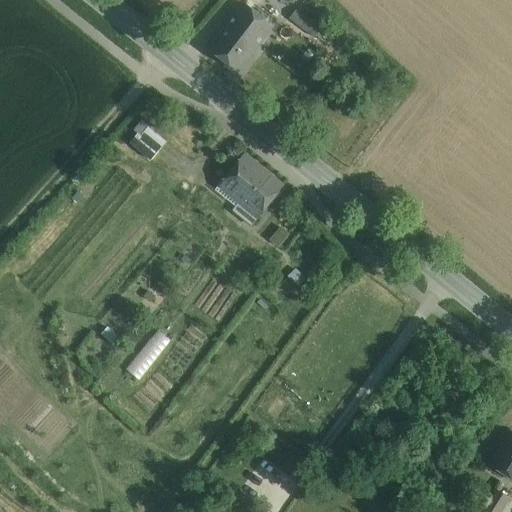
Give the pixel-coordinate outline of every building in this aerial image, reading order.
[(274,25),(244,3),(209,49),(238,72),(274,25)] [(314,22),(297,9),(290,18),(307,31),(314,22)] [(167,142),(149,127),(141,136),(159,151),(167,142)] [(141,136),(138,134),(130,143),(152,160),(159,151),(141,136)] [(284,185),(245,154),(218,187),(257,219),(284,185)] [(153,328),(129,366),(145,376),(168,338),(153,328)] [(511,431),(490,466),(511,479),(511,431)] [(496,490),(485,509),(488,511),(500,511),(509,498),(496,490)]
